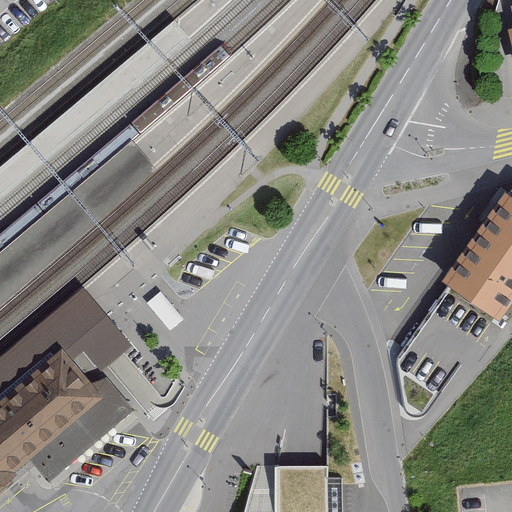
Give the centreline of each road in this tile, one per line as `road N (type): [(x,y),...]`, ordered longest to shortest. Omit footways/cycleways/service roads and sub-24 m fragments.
road 1 (secondary): [(300,259),(155,511)]
road 2 (residential): [(395,511),(361,341),(336,295),(300,259)]
road 3 (secondary): [(452,0),(370,137)]
road 4 (residential): [(511,146),(431,150),(370,137)]
road 5 (secondary): [(370,137),(300,259)]
